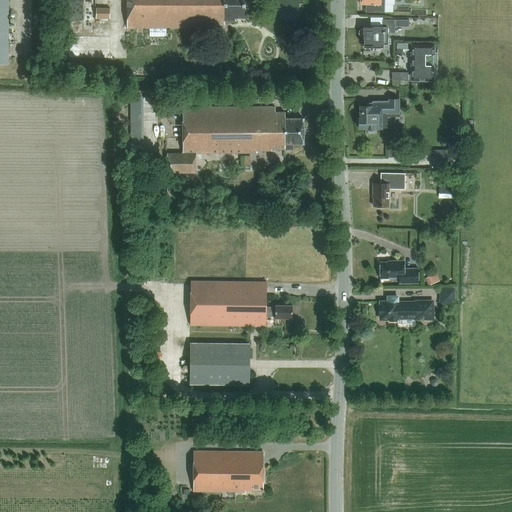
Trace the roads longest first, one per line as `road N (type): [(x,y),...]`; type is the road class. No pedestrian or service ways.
road 1 (tertiary): [(335,511),(345,286),(336,0)]
road 2 (track): [(337,97),(171,100),(154,110)]
